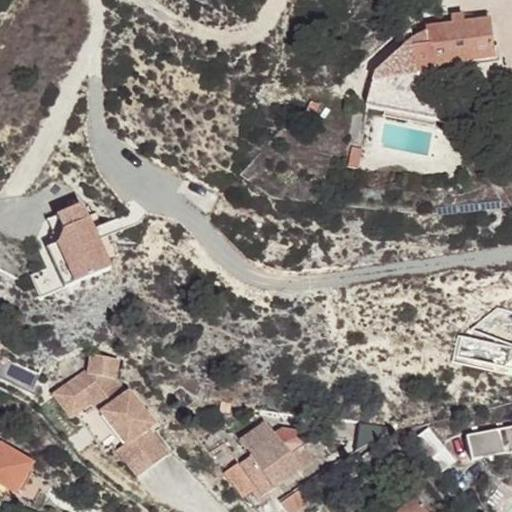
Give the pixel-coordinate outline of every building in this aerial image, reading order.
[(457,17),(467,16),(466,7),(456,8),(457,17)] [(499,56),(493,12),(467,16),(457,17),(431,20),(432,30),(433,39),(419,41),(419,31),(376,66),(370,98),(422,108),(430,64),(499,56)] [(419,31),(419,41),(433,39),(432,30),(419,31)] [(306,110),(314,114),(322,97),(314,94),(306,110)] [(364,141),(356,140),(352,160),(361,161),(364,141)] [(84,203),(42,217),(65,284),(107,270),(84,203)] [(105,453),(113,447),(137,479),(168,456),(148,430),(154,425),(129,391),(127,393),(115,378),(119,359),(93,351),(88,369),(64,388),(81,411),(72,417),(78,418),(105,453)] [(64,388),(54,395),(72,417),(81,411),(64,388)] [(237,464),(223,474),(242,498),(250,493),(257,501),(313,462),(302,446),(288,454),(265,423),(227,450),(237,464)] [(511,427),(466,437),(471,461),(511,453),(511,452),(511,427)] [(428,428),(413,440),(440,473),(455,462),(428,428)] [(31,465),(32,463),(1,444),(0,443),(0,485),(14,494),(17,489),(21,491),(33,470),(31,465)] [(281,503),(287,511),(296,511),(313,499),(304,486),(281,503)] [(443,511),(425,489),(413,499),(423,511),(443,511)] [(423,511),(413,499),(396,511),(423,511)]
